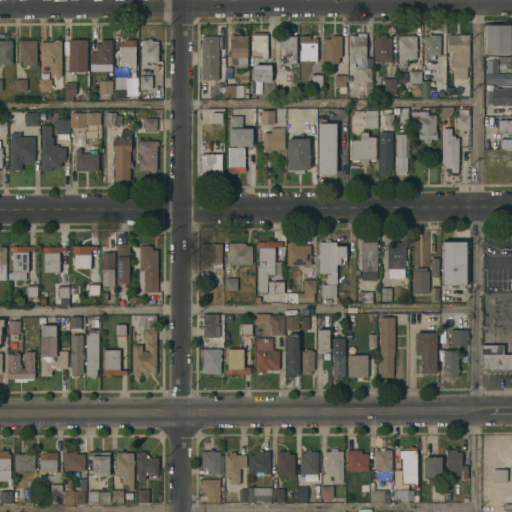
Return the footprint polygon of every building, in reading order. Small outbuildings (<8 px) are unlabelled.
[(511,24),(511,53),(485,53),(485,24),(511,24)] [(261,59),(261,55),(251,55),(251,32),(267,32),(267,59),(261,59)] [(357,35),(357,33),(365,33),(365,57),(361,57),(361,64),(354,64),(354,66),(349,66),(349,35),(357,35)] [(427,35),(427,33),(431,33),(431,34),(439,34),(439,55),(428,55),(428,59),(423,59),(423,35),(427,35)] [(248,61),(236,61),(236,56),(230,56),(230,37),(234,37),(234,34),(247,34),(248,61)] [(309,35),(309,34),(316,34),(316,60),(299,60),(299,35),(309,35)] [(380,35),(380,34),(385,34),(385,37),(391,37),(391,61),(374,61),(374,35),(380,35)] [(469,34),(468,66),(466,66),(466,77),(454,77),(454,67),(451,67),(451,62),(449,62),(449,58),(451,58),(451,53),(451,50),(447,50),(447,34),(469,34)] [(218,35),(218,53),(219,53),(219,55),(218,55),(218,59),(219,59),(219,62),(218,62),(218,79),(201,79),(201,72),(200,72),(200,69),(201,69),(201,46),(200,46),(200,42),(201,42),(201,35),(218,35)] [(296,63),(287,62),(287,55),(278,55),(278,35),(296,35),(296,63)] [(330,38),(330,35),(341,35),(341,56),(338,56),(338,62),(330,62),(330,60),(324,60),(324,38),(330,38)] [(416,35),(416,58),(406,58),(406,66),(398,66),(398,35),(416,35)] [(12,63),(0,63),(0,39),(12,39),(12,63)] [(37,64),(23,64),(23,61),(19,61),(19,40),(36,39),(37,64)] [(87,71),(69,71),(69,54),(64,54),(64,40),(68,40),(68,39),(87,39),(87,71)] [(112,71),(90,71),(90,51),(96,51),(96,43),(101,43),(101,39),(112,39),(112,71)] [(135,65),(128,65),(128,62),(119,62),(119,54),(118,54),(118,49),(119,49),(119,42),(125,42),(125,39),(135,39),(135,65)] [(152,39),(152,40),(158,40),(158,61),(141,61),(141,39),(152,39)] [(61,75),(55,75),(55,74),(50,74),(50,65),(44,65),(44,48),(40,48),(40,41),(52,41),(52,40),(61,40),(61,75)] [(511,69),(498,69),(498,63),(505,63),(505,56),(511,56),(511,69)] [(271,64),(272,81),(253,81),(253,64),(271,64)] [(372,96),(365,96),(365,81),(360,81),(360,67),(372,67),(372,96)] [(248,70),(248,81),(240,81),(240,70),(248,70)] [(409,82),(409,70),(420,70),(421,82),(419,82),(409,82)] [(322,86),(311,86),(311,74),(322,74),(322,86)] [(346,74),(346,86),(334,86),(334,74),(346,74)] [(152,99),(138,99),(138,76),(140,76),(140,75),(152,75),(152,99)] [(126,77),(126,95),(115,95),(115,77),(126,77)] [(396,91),(384,91),(384,83),(379,83),(379,77),(396,77),(396,91)] [(26,78),(26,90),(15,90),(15,78),(26,78)] [(51,78),(51,90),(39,90),(39,78),(51,78)] [(112,93),(98,93),(98,79),(112,79),(112,93)] [(429,97),(421,97),(421,80),(429,80),(429,97)] [(76,81),(76,94),(73,94),(73,100),(64,100),(64,82),(76,81)] [(240,84),(240,96),(225,96),(225,84),(240,84)] [(511,87),(511,104),(491,104),(492,87),(511,87)] [(439,107),(452,107),(452,111),(449,115),(445,118),(439,119),(439,107)] [(224,112),(222,112),(222,123),(212,123),(211,112),(208,112),(208,109),(224,108),(224,112)] [(274,123),(260,123),(260,110),(274,109),(274,123)] [(365,127),(364,116),(366,116),(366,109),(376,109),(377,127),(365,127)] [(435,130),(436,129),(436,138),(430,138),(430,142),(423,142),(423,138),(418,138),(418,124),(411,124),(410,111),(418,111),(418,110),(427,110),(427,114),(435,114),(435,130)] [(100,111),(100,127),(91,127),(91,124),(85,124),(85,132),(70,132),(70,111),(100,111)] [(116,112),(116,114),(121,114),(121,125),(105,125),(105,111),(116,112)] [(38,112),(38,125),(24,125),(24,112),(38,112)] [(393,125),(386,126),(385,113),(393,113),(393,125)] [(456,114),(469,115),(469,128),(455,128),(456,114)] [(228,147),(237,147),(237,145),(230,145),(230,127),(229,127),(229,115),(242,115),(242,127),(252,127),(252,146),(244,146),(244,166),(245,166),(245,172),(228,172),(228,147)] [(156,130),(144,130),(144,117),(156,117),(156,130)] [(336,173),(318,173),(318,122),(319,122),(319,118),(327,118),(326,122),(336,122),(336,173)] [(69,119),(69,133),(67,133),(67,140),(57,140),(57,133),(55,133),(56,119),(69,119)] [(511,119),(511,131),(498,131),(498,119),(511,119)] [(51,124),(51,136),(53,136),(53,144),(57,144),(57,146),(65,146),(65,161),(61,161),(60,167),(51,167),(51,171),(41,171),(41,124),(51,124)] [(284,148),(262,149),(262,132),(271,132),(270,127),(284,127),(284,148)] [(451,128),(451,135),(455,135),(455,137),(458,137),(458,170),(457,170),(457,172),(451,171),(451,170),(450,170),(450,167),(445,167),(445,164),(441,163),(442,127),(451,128)] [(131,150),(129,150),(129,161),(132,161),(132,167),(129,167),(130,183),(115,183),(114,166),(113,166),(112,158),(114,158),(114,150),(113,150),(112,138),(121,138),(121,128),(131,128),(131,150)] [(375,136),(375,138),(377,138),(377,141),(375,141),(375,146),(376,146),(376,150),(375,150),(375,151),(377,151),(377,154),(375,154),(375,159),(375,160),(370,160),(370,158),(368,158),(368,164),(360,164),(360,159),(359,159),(359,161),(352,161),(352,159),(351,159),(350,139),(359,139),(359,131),(367,131),(368,136),(375,136)] [(20,132),(20,136),(34,136),(34,162),(21,162),(21,170),(10,170),(10,132),(20,132)] [(405,156),(406,156),(406,170),(394,170),(394,156),(395,156),(395,133),(405,133),(405,156)] [(309,137),(310,169),(304,169),(304,173),(294,173),(294,169),(288,169),(288,138),(308,137),(309,137)] [(511,138),(511,148),(500,148),(500,138),(511,138)] [(156,141),(158,141),(158,144),(156,144),(156,170),(138,170),(138,158),(142,158),(142,152),(138,152),(138,140),(156,140),(156,141)] [(80,148),(80,146),(98,146),(98,170),(75,170),(75,148),(80,148)] [(392,170),(389,170),(389,174),(380,174),(380,170),(378,170),(378,147),(392,147),(392,170)] [(222,173),(200,173),(200,153),(221,153),(222,173)] [(325,241),(324,238),(330,238),(330,241),(336,241),(336,245),(346,245),(346,256),(344,257),(344,263),(336,263),(336,283),(335,283),(335,297),(321,297),(321,284),(326,284),(326,272),(319,272),(318,241),(325,241)] [(391,242),(391,240),(404,240),(404,277),(387,277),(388,268),(387,268),(387,241),(391,242)] [(466,284),(442,284),(442,240),(466,240),(466,284)] [(274,261),(281,261),(281,274),(269,274),(269,277),(267,277),(267,280),(283,280),(284,292),(267,292),(256,292),(256,266),(258,266),(258,247),(257,247),(257,241),(281,241),(281,245),(274,246),(274,249),(274,261)] [(376,241),(377,279),(361,279),(360,241),(376,241)] [(244,242),(245,242),(245,243),(246,245),(251,244),(252,264),(228,264),(228,242),(244,242)] [(295,242),(295,245),(309,244),(309,265),(287,265),(286,242),(295,242)] [(129,243),(129,285),(125,285),(125,282),(117,282),(117,243),(129,243)] [(221,243),(221,268),(212,268),(212,261),(201,261),(201,243),(221,243)] [(35,245),(35,250),(28,250),(28,271),(26,271),(26,279),(11,279),(11,278),(8,278),(8,271),(12,271),(12,251),(11,251),(11,245),(35,245)] [(97,250),(90,250),(90,268),(74,268),(73,245),(97,245),(97,250)] [(139,245),(152,245),(152,249),(158,249),(157,291),(144,291),(144,280),(139,280),(139,268),(132,268),(133,245),(139,245)] [(66,246),(66,250),(59,250),(59,271),(44,272),(43,252),(42,252),(42,246),(66,246)] [(114,251),(114,287),(102,287),(102,251),(114,251)] [(438,276),(430,276),(430,257),(438,257),(438,276)] [(429,292),(412,293),(412,270),(414,270),(414,267),(426,267),(426,270),(428,270),(429,292)] [(237,290),(224,290),(224,277),(237,277),(237,290)] [(315,279),(315,297),(313,297),(313,301),(297,301),(297,292),(303,292),(303,279),(315,279)] [(99,294),(88,294),(88,282),(99,282),(99,294)] [(37,296),(26,296),(26,284),(37,284),(37,296)] [(69,297),(58,297),(58,285),(69,285),(69,297)] [(372,291),(372,302),(361,302),(361,294),(360,294),(360,286),(372,286),(372,291)] [(438,300),(430,300),(430,286),(438,287),(438,300)] [(391,287),(391,294),(393,294),(393,300),(390,300),(381,300),(381,287),(391,287)] [(284,302),(296,303),(296,294),(285,293),(284,302)] [(140,296),(140,303),(131,304),(131,296),(140,296)] [(269,313),(269,314),(283,314),(283,334),(270,334),(270,323),(254,323),(254,313),(269,313)] [(156,314),(156,371),(132,371),(132,344),(142,344),(142,351),(143,351),(143,350),(146,350),(146,340),(143,340),(143,325),(131,325),(131,314),(156,314)] [(218,323),(203,323),(203,314),(218,314),(218,323)] [(285,315),(298,315),(298,329),(285,329),(285,315)] [(80,329),(69,329),(69,316),(80,316),(80,329)] [(300,328),(300,316),(308,316),(308,331),(306,331),(306,328),(300,328)] [(394,353),(393,353),(393,376),(380,376),(380,358),(379,358),(379,317),(394,317),(394,353)] [(20,332),(16,332),(16,338),(9,338),(9,332),(8,332),(8,320),(20,320),(20,332)] [(126,336),(115,336),(115,323),(126,323),(126,336)] [(252,335),(241,335),(241,323),(252,323),(252,335)] [(41,324),(56,324),(56,349),(58,349),(58,353),(56,353),(56,355),(58,355),(58,350),(67,350),(67,367),(53,367),(53,368),(52,369),(51,370),(51,375),(41,375),(41,324)] [(216,337),(203,337),(203,325),(216,325),(216,337)] [(88,335),(88,328),(94,328),(94,332),(99,332),(99,368),(97,368),(97,376),(86,376),(86,335),(88,335)] [(329,350),(317,350),(317,329),(329,329),(329,350)] [(467,329),(467,334),(468,334),(468,339),(467,339),(467,345),(450,345),(450,329),(467,329)] [(290,334),(290,333),(293,332),(293,333),(297,333),(297,334),(298,334),(298,349),(299,349),(299,374),(297,374),(294,374),(294,377),(288,377),(288,374),(286,374),(286,334),(290,334)] [(436,373),(420,373),(421,365),(419,365),(419,349),(414,349),(415,332),(436,332),(436,373)] [(376,346),(367,346),(367,333),(376,333),(376,346)] [(83,334),(83,351),(84,351),(84,358),(83,358),(83,373),(79,373),(79,375),(71,375),(70,334),(83,334)] [(279,349),(279,369),(264,369),(264,372),(255,372),(255,349),(255,338),(271,338),(272,349),(279,349)] [(332,338),(344,338),(344,353),(344,376),(332,376),(332,353),(332,338)] [(511,369),(482,369),(482,345),(503,345),(503,355),(511,354),(511,369)] [(220,349),(221,349),(221,354),(220,354),(220,357),(221,357),(221,360),(220,360),(220,373),(203,373),(203,356),(199,356),(199,348),(220,348),(220,349)] [(243,348),(243,366),(250,366),(250,373),(227,374),(226,348),(243,348)] [(314,368),(314,373),(309,373),(309,375),(303,375),(303,373),(301,373),(301,350),(303,350),(303,348),(311,348),(311,350),(314,350),(314,357),(316,357),(316,368),(314,368)] [(119,349),(119,369),(127,369),(127,374),(103,374),(103,349),(119,349)] [(457,350),(458,368),(459,368),(459,372),(457,372),(457,376),(443,376),(443,350),(457,350)] [(8,352),(13,352),(13,351),(18,351),(18,353),(19,353),(20,364),(21,364),(21,367),(25,367),(24,360),(23,360),(23,355),(25,355),(25,351),(34,351),(35,377),(32,378),(32,379),(27,379),(27,381),(14,381),(14,378),(8,378),(8,352)] [(367,376),(347,376),(347,354),(367,354),(367,376)] [(417,487),(412,487),(412,483),(408,483),(408,490),(413,490),(413,494),(418,494),(418,501),(412,501),(412,500),(394,501),(394,470),(401,470),(401,458),(398,458),(398,449),(401,449),(401,448),(409,448),(409,446),(416,446),(417,487)] [(346,470),(346,447),(361,447),(361,449),(362,449),(362,453),(367,453),(367,470),(346,470)] [(325,473),(325,458),(324,458),(324,455),(325,455),(325,450),(330,450),(330,449),(331,449),(331,448),(336,448),(336,449),(338,449),(338,450),(342,450),(342,483),(333,483),(333,473),(325,473)] [(317,473),(300,474),(300,452),(304,452),(304,451),(306,451),(306,449),(310,449),(310,451),(317,451),(317,473)] [(391,469),(392,469),(392,478),(386,478),(386,479),(375,479),(375,470),(374,470),(374,449),(391,449),(391,469)] [(461,464),(467,464),(467,478),(460,478),(460,474),(446,474),(446,449),(456,449),(456,451),(461,451),(461,464)] [(0,469),(0,450),(8,450),(8,453),(10,453),(10,469),(0,469)] [(39,471),(39,468),(40,468),(40,463),(38,463),(38,461),(39,461),(39,459),(38,459),(38,457),(39,457),(39,453),(41,450),(45,450),(47,452),(57,452),(57,454),(58,454),(58,458),(57,458),(57,460),(58,460),(58,467),(57,467),(57,468),(57,470),(57,471),(55,471),(55,473),(52,473),(52,471),(50,471),(50,472),(48,472),(48,471),(45,471),(45,473),(40,473),(40,477),(38,477),(38,471),(39,471)] [(73,451),(73,450),(76,450),(76,453),(84,453),(84,469),(81,469),(81,471),(79,471),(79,469),(64,469),(64,451),(73,451)] [(158,457),(158,475),(157,475),(157,476),(156,476),(156,475),(155,475),(155,476),(152,476),(152,472),(147,471),(147,474),(146,474),(146,479),(137,479),(137,450),(146,451),(146,454),(147,454),(148,455),(149,456),(158,457)] [(219,473),(207,473),(207,467),(201,467),(201,450),(219,450),(219,473)] [(269,473),(263,473),(263,475),(255,475),(255,473),(248,473),(248,454),(254,454),(254,450),(270,450),(269,473)] [(289,450),(289,454),(294,454),(294,475),(277,475),(276,450),(289,450)] [(87,451),(110,451),(110,475),(96,475),(96,477),(92,477),(92,456),(87,456),(87,451)] [(229,454),(229,451),(235,451),(235,453),(246,453),(246,475),(239,475),(239,483),(224,483),(224,454),(229,454)] [(133,490),(128,490),(128,484),(122,484),(122,474),(116,474),(116,452),(133,452),(133,490)] [(34,453),(34,469),(14,469),(14,453),(34,453)] [(441,476),(424,476),(424,456),(441,456),(441,476)] [(493,481),(493,468),(506,468),(506,481),(493,481)] [(219,501),(207,501),(207,495),(201,495),(201,478),(219,478),(219,501)] [(38,503),(38,495),(51,495),(50,483),(62,483),(62,490),(62,503),(38,503)] [(370,502),(369,483),(374,483),(374,489),(387,489),(387,501),(370,502)] [(368,484),(368,496),(360,496),(360,484),(368,484)] [(332,497),(327,497),(327,499),(322,499),(322,497),(320,497),(320,485),(332,485),(332,497)] [(307,499),(296,499),(296,486),(307,486),(307,499)] [(270,487),(270,501),(247,501),(247,487),(270,487)] [(35,488),(35,501),(23,501),(23,488),(35,488)] [(149,502),(136,502),(136,489),(149,488),(149,502)] [(283,501),(271,501),(271,488),(283,488),(283,501)] [(62,490),(74,489),(74,490),(85,490),(85,503),(62,503),(62,490)] [(87,502),(87,489),(98,489),(98,491),(110,491),(110,501),(111,501),(111,503),(99,503),(97,502),(87,502)] [(123,489),(123,502),(112,502),(112,489),(123,489)] [(11,502),(0,502),(0,490),(11,490),(11,502)]
